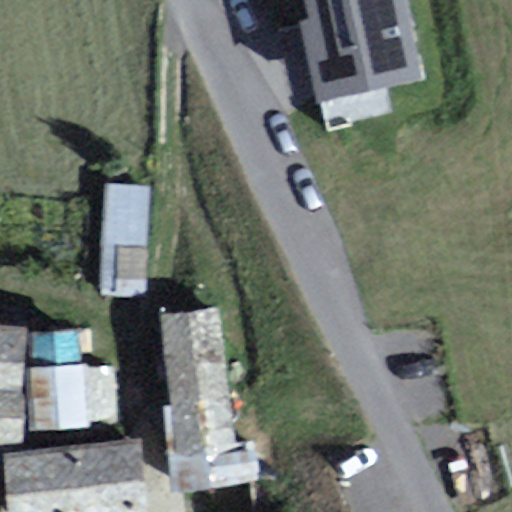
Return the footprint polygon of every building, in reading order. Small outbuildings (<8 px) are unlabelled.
[(414,0),(296,0),(312,87),(427,66),(414,0)] [(157,174),(110,171),(104,287),(150,289),(157,174)] [(229,293),(152,298),(164,501),(266,495),(263,445),(237,447),(229,293)] [(20,417),(25,313),(0,313),(0,442),(22,443),(20,417)] [(82,316),(25,313),(20,417),(113,422),(116,356),(81,354),(82,316)] [(142,511),(137,445),(3,457),(7,511),(142,511)]
